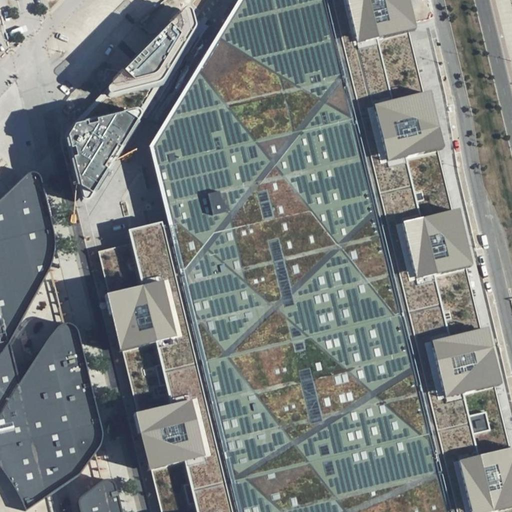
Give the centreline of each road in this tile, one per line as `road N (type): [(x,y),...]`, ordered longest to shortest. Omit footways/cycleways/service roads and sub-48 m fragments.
road 1 (secondary): [(432,0),(511,344)]
road 2 (secondary): [(511,120),(483,0)]
